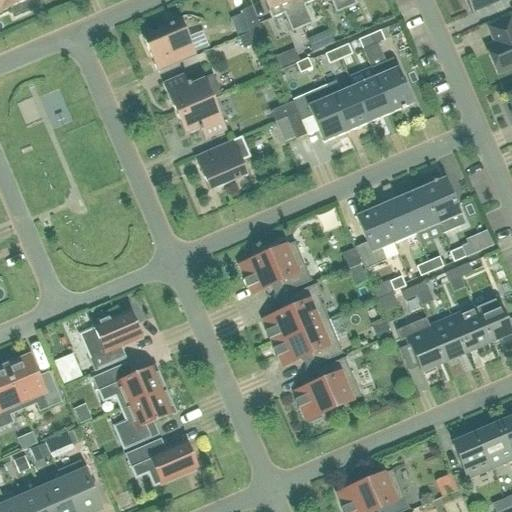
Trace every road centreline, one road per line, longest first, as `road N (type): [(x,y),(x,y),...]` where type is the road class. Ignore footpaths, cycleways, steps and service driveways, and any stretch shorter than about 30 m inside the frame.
road 1 (residential): [(171,263),(478,132)]
road 2 (residential): [(511,387),(269,491)]
road 3 (residential): [(269,491),(171,263)]
road 4 (residential): [(171,263),(74,36)]
road 5 (residential): [(59,310),(0,171)]
road 6 (residential): [(478,132),(421,0)]
road 7 (residential): [(59,310),(171,263)]
